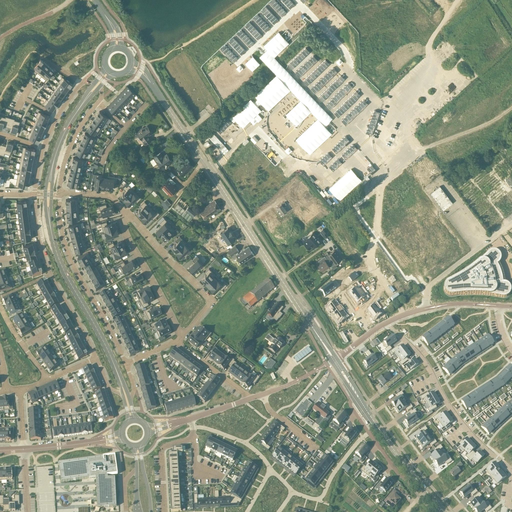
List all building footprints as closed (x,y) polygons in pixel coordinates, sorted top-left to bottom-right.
[(41,59),(33,69),(37,72),(45,63),(43,62),(41,59)] [(45,63),(37,72),(42,76),(49,67),(45,63)] [(49,67),(42,76),(46,80),(54,70),(49,67)] [(62,77),(58,82),(59,82),(60,82),(69,88),(70,87),(72,84),(62,77)] [(59,82),(56,86),(65,93),(69,88),(60,82),(59,82)] [(56,86),(53,91),(62,97),(65,93),(56,86)] [(128,87),(124,90),(132,98),(135,94),(128,87)] [(124,90),(121,94),(129,101),(132,98),(124,90)] [(53,91),(50,95),(59,102),(59,101),(62,97),(53,91)] [(121,94),(118,97),(125,105),(129,101),(121,94)] [(47,99),(47,100),(56,106),(59,102),(59,101),(59,102),(50,95),(47,99)] [(118,97),(114,101),(122,108),(125,105),(118,97)] [(46,99),(43,104),(52,111),(56,106),(47,100),(47,99),(46,99)] [(114,101),(111,104),(119,112),(122,108),(114,101)] [(111,104),(108,108),(115,115),(119,112),(111,104)] [(38,111),(36,117),(37,118),(37,117),(47,122),(49,116),(38,111)] [(99,111),(96,116),(106,123),(109,118),(107,117),(99,111)] [(0,115),(0,128),(2,129),(3,126),(7,127),(10,118),(5,116),(5,117),(0,115)] [(96,116),(93,120),(103,127),(106,123),(96,116)] [(37,118),(35,122),(45,127),(44,127),(45,127),(47,122),(37,117),(37,118)] [(10,118),(7,127),(11,128),(10,132),(16,134),(20,122),(14,120),(15,119),(10,118)] [(93,120),(90,124),(100,132),(100,131),(103,127),(93,120)] [(35,122),(32,127),(42,132),(44,127),(45,127),(35,122)] [(477,123),(471,127),(475,132),(481,128),(477,123)] [(90,124),(86,129),(94,135),(96,136),(100,132),(90,124)] [(149,136),(152,133),(147,126),(143,128),(136,132),(145,144),(151,140),(149,136)] [(30,132),(40,137),(42,132),(32,127),(30,132)] [(29,131),(27,137),(38,142),(40,139),(39,139),(40,137),(30,132),(29,131)] [(85,133),(82,138),(93,143),(96,138),(94,137),(85,133)] [(82,138),(80,143),(91,148),(93,143),(82,138)] [(2,145),(0,151),(0,154),(4,156),(9,157),(9,155),(10,155),(13,144),(7,142),(6,146),(2,145)] [(80,143),(78,148),(89,153),(88,152),(90,148),(91,148),(80,143)] [(78,148),(75,153),(84,157),(86,158),(89,153),(78,148)] [(168,164),(172,162),(167,154),(163,157),(160,153),(154,157),(162,169),(169,165),(168,164)] [(73,157),(72,163),(84,166),(85,160),(83,160),(73,157)] [(186,160),(178,169),(184,175),(192,167),(188,164),(189,163),(186,160)] [(72,163),(70,168),(82,171),(83,167),(84,166),(72,163)] [(69,173),(81,176),(79,175),(80,171),(82,171),(70,168),(69,173)] [(69,173),(68,179),(80,181),(81,176),(69,173)] [(18,174),(17,179),(29,182),(30,176),(19,174),(18,174)] [(93,174),(92,180),(96,181),(95,187),(99,188),(101,188),(103,175),(98,175),(93,174)] [(108,176),(107,189),(113,190),(113,185),(114,185),(114,184),(113,184),(114,183),(120,184),(121,178),(114,177),(108,176)] [(165,187),(164,188),(168,192),(169,191),(172,194),(173,193),(174,194),(177,191),(176,190),(177,189),(172,184),(175,182),(170,177),(166,182),(167,183),(164,186),(165,187)] [(68,179),(67,184),(73,186),(79,187),(80,181),(68,179)] [(297,184),(291,189),(299,198),(304,194),(305,192),(300,187),(303,184),(298,179),(295,181),(297,184)] [(122,194),(120,196),(125,201),(135,191),(126,182),(121,186),(123,189),(126,191),(123,193),(122,193),(122,194)] [(424,185),(385,191),(388,211),(417,208),(421,235),(402,246),(413,264),(453,239),(442,221),(436,225),(428,213),(424,185)] [(441,186),(430,193),(435,200),(436,198),(439,202),(438,202),(443,209),(453,203),(441,186)] [(285,195),(279,200),(287,209),(293,203),(288,198),(291,195),(286,189),(283,192),(285,195)] [(135,191),(125,201),(129,206),(135,200),(136,201),(137,203),(141,198),(135,191)] [(215,200),(199,210),(205,219),(210,215),(212,219),(218,213),(217,211),(220,209),(215,200)] [(139,211),(137,213),(141,218),(145,214),(151,208),(144,201),(142,204),(140,206),(142,208),(140,210),(139,210),(138,211),(139,211)] [(315,202),(306,210),(312,216),(320,208),(322,211),(326,208),(320,202),(318,205),(315,202)] [(102,216),(98,217),(99,221),(108,218),(107,215),(114,213),(113,210),(114,210),(113,209),(112,206),(109,207),(107,207),(106,204),(103,205),(99,206),(102,216)] [(178,204),(174,209),(189,221),(193,217),(197,213),(189,206),(185,210),(178,204)] [(273,209),(265,214),(270,222),(278,216),(276,212),(279,210),(275,204),(271,206),(273,209)] [(145,214),(141,218),(146,223),(151,217),(153,220),(159,214),(158,212),(157,211),(155,213),(155,212),(151,208),(145,214)] [(158,228),(156,231),(160,236),(170,226),(167,223),(166,222),(167,221),(165,219),(164,218),(162,221),(159,223),(161,226),(158,228)] [(101,223),(102,229),(103,233),(117,229),(116,228),(115,222),(112,223),(111,223),(109,224),(107,224),(106,221),(101,223)] [(284,222),(277,227),(284,237),(290,233),(292,236),(296,233),(292,227),(289,229),(284,222)] [(78,223),(68,226),(70,231),(82,228),(80,223),(79,223),(78,223)] [(170,226),(160,236),(165,240),(167,238),(167,239),(168,238),(168,237),(170,235),(172,237),(176,234),(179,231),(177,230),(176,229),(174,230),(170,226)] [(82,228),(70,231),(71,236),(83,233),(82,231),(82,228)] [(227,228),(220,232),(228,243),(235,239),(227,228)] [(117,229),(103,233),(104,233),(105,232),(105,233),(107,238),(105,238),(106,242),(112,240),(112,238),(111,237),(114,236),(119,235),(117,229)] [(307,239),(304,242),(310,249),(313,246),(314,247),(321,241),(313,232),(306,238),(307,239)] [(83,233),(71,236),(72,239),(73,242),(84,238),(83,239),(82,234),(83,233)] [(174,246),(172,248),(176,253),(186,243),(181,238),(179,236),(175,240),(177,243),(175,245),(174,245),(174,246)] [(84,238),(73,242),(74,247),(86,244),(84,238)] [(113,242),(107,245),(108,246),(109,248),(110,247),(113,253),(124,247),(121,241),(118,243),(118,242),(118,243),(117,243),(114,245),(113,242)] [(32,243),(23,246),(25,251),(34,248),(32,243)] [(186,243),(176,253),(181,257),(186,252),(188,254),(191,252),(193,250),(192,249),(190,248),(188,246),(185,244),(186,243)] [(86,244),(74,247),(75,252),(85,250),(87,249),(86,244)] [(228,250),(232,255),(239,251),(235,246),(228,250)] [(124,247),(113,253),(116,258),(115,259),(116,262),(122,259),(120,256),(122,256),(127,253),(124,247)] [(237,252),(235,253),(241,263),(254,255),(248,247),(238,253),(237,252)] [(34,248),(25,251),(26,256),(36,254),(34,248)] [(329,266),(330,265),(331,266),(341,259),(334,250),(328,255),(329,256),(325,258),(324,256),(318,261),(319,263),(318,264),(323,271),(330,266),(329,266)] [(444,288),(444,289),(444,290),(444,291),(444,292),(445,293),(446,294),(446,295),(447,295),(448,296),(449,296),(450,296),(451,296),(451,297),(452,297),(454,296),(456,296),(458,296),(460,295),(463,295),(465,295),(467,295),(469,295),(471,295),(474,295),(476,295),(478,295),(482,295),(486,295),(490,296),(494,296),(498,297),(502,298),(503,298),(504,298),(505,298),(506,297),(507,297),(507,296),(508,296),(509,296),(509,295),(510,294),(510,293),(511,292),(511,291),(511,290),(511,289),(511,288),(510,287),(510,286),(509,285),(508,284),(507,284),(507,283),(506,283),(505,283),(505,282),(504,282),(503,282),(503,281),(502,280),(502,278),(502,277),(502,276),(501,274),(501,273),(500,271),(500,270),(499,268),(498,266),(497,265),(498,264),(499,263),(500,262),(500,261),(501,260),(501,259),(501,258),(501,257),(501,256),(501,255),(500,255),(500,254),(499,253),(498,252),(497,251),(496,251),(495,251),(494,251),(493,251),(492,251),(491,251),(490,251),(489,252),(488,252),(488,253),(486,255),(484,257),(481,259),(479,261),(477,263),(475,265),(473,267),(470,268),(468,270),(466,272),(463,273),(461,275),(459,276),(457,277),(454,279),(452,280),(450,281),(447,282),(446,283),(445,284),(445,285),(444,285),(444,286),(444,287),(444,288)] [(79,257),(77,258),(80,263),(91,257),(88,252),(86,253),(79,257)] [(36,254),(26,256),(28,262),(37,259),(36,254)] [(194,262),(189,267),(191,270),(191,271),(192,270),(194,273),(202,265),(204,263),(199,258),(197,256),(196,256),(192,260),(194,262)] [(91,257),(80,263),(83,268),(92,262),(90,258),(91,257)] [(37,259),(28,262),(29,267),(39,264),(37,259)] [(120,263),(116,266),(117,267),(118,269),(120,267),(123,274),(130,270),(135,267),(134,264),(134,263),(133,263),(133,262),(132,260),(125,264),(124,261),(120,263)] [(92,262),(83,268),(85,273),(96,267),(96,266),(95,267),(94,265),(93,263),(92,262)] [(39,264),(29,267),(31,272),(41,269),(40,269),(39,264)] [(96,267),(85,273),(88,277),(99,271),(96,267)] [(0,273),(0,274),(0,273),(0,279),(8,277),(6,278),(4,273),(7,272),(5,268),(0,270),(0,273)] [(205,276),(202,279),(206,284),(215,275),(213,272),(209,268),(208,269),(204,273),(206,275),(206,276),(205,275),(205,276),(204,276),(205,276)] [(41,269),(31,272),(33,277),(42,274),(41,269)] [(99,271),(88,277),(90,282),(101,276),(100,274),(99,271)] [(348,278),(350,280),(352,282),(358,276),(355,272),(352,275),(348,278)] [(125,279),(126,281),(126,282),(129,281),(129,282),(132,287),(133,286),(143,281),(141,278),(142,278),(142,277),(141,277),(139,274),(135,277),(133,278),(131,275),(125,279)] [(215,275),(206,284),(210,288),(219,279),(215,275)] [(101,276),(90,282),(92,284),(93,287),(104,281),(103,281),(102,280),(100,277),(101,276)] [(8,277),(0,279),(0,286),(10,283),(8,277)] [(219,279),(210,288),(211,289),(214,293),(219,288),(221,290),(227,285),(224,283),(223,284),(222,284),(219,280),(219,279)] [(267,279),(250,294),(249,293),(240,301),(245,306),(248,304),(251,308),(258,302),(274,287),(267,279)] [(45,280),(37,285),(39,290),(48,285),(45,280)] [(104,281),(93,287),(96,292),(105,287),(106,286),(107,286),(105,283),(104,281)] [(331,282),(320,291),(325,297),(336,289),(331,282)] [(10,283),(0,286),(0,292),(12,288),(10,283)] [(353,290),(349,293),(353,298),(363,291),(360,288),(359,289),(356,283),(351,287),(353,290)] [(48,285),(39,290),(42,295),(50,290),(48,285)] [(135,292),(132,294),(133,295),(134,297),(136,296),(138,299),(139,301),(151,294),(148,289),(145,290),(141,292),(140,290),(135,292)] [(50,290),(42,295),(45,299),(53,294),(50,290)] [(108,291),(99,296),(102,301),(104,300),(112,295),(111,295),(109,291),(108,291)] [(363,291),(353,298),(357,304),(360,302),(362,305),(368,300),(364,295),(365,295),(363,291)] [(15,294),(3,300),(5,305),(17,300),(15,294)] [(53,294),(45,299),(47,304),(56,299),(53,294)] [(151,294),(139,301),(143,309),(146,308),(149,307),(147,304),(149,303),(150,302),(151,303),(151,302),(152,302),(151,302),(154,300),(151,294)] [(104,300),(102,301),(105,306),(115,299),(114,297),(112,295),(104,300)] [(56,299),(47,304),(50,309),(59,304),(56,299)] [(115,299),(105,306),(107,310),(118,304),(115,299)] [(17,300),(5,305),(6,305),(8,310),(7,310),(8,310),(19,305),(17,306),(15,301),(17,300)] [(280,313),(283,308),(276,303),(267,315),(277,322),(279,319),(282,315),(280,313)] [(334,303),(327,308),(333,316),(341,310),(339,308),(338,308),(334,303)] [(118,304),(107,310),(110,315),(120,309),(119,308),(117,305),(118,304)] [(375,304),(368,310),(374,318),(380,315),(381,314),(377,309),(379,308),(375,304)] [(19,305),(8,310),(10,316),(22,310),(19,305)] [(59,305),(51,310),(54,315),(62,310),(59,305)] [(120,309),(110,315),(113,320),(117,317),(121,315),(122,314),(120,309)] [(150,309),(144,312),(149,322),(152,320),(161,315),(160,312),(160,311),(159,312),(159,311),(158,309),(151,312),(150,311),(150,309)] [(62,310),(54,315),(56,320),(65,315),(65,314),(65,315),(62,310)] [(341,310),(333,316),(338,323),(346,318),(342,312),(341,310)] [(23,315),(13,321),(16,326),(27,319),(26,320),(23,315)] [(65,315),(56,320),(59,324),(68,319),(65,315)] [(123,318),(114,322),(115,324),(116,327),(127,322),(125,317),(123,318)] [(448,318),(444,322),(450,329),(454,326),(448,318)] [(27,319),(16,326),(19,330),(19,331),(30,324),(27,319)] [(68,319),(59,324),(62,329),(71,324),(68,319)] [(127,322),(116,327),(118,332),(130,327),(129,325),(127,322)] [(156,322),(151,325),(153,328),(154,328),(156,333),(168,328),(165,322),(162,323),(161,323),(161,324),(158,325),(156,322)] [(444,322),(440,325),(445,332),(450,329),(444,322)] [(30,324),(19,331),(22,336),(33,329),(30,324)] [(71,324),(62,329),(65,334),(73,329),(70,324),(71,324)] [(355,325),(344,334),(348,340),(360,331),(355,325)] [(440,325),(435,329),(441,336),(445,332),(440,325)] [(130,327),(118,332),(121,337),(132,332),(131,330),(130,327)] [(168,328),(156,333),(159,337),(159,339),(158,339),(159,341),(160,342),(165,340),(165,339),(164,337),(167,335),(171,333),(168,328)] [(200,328),(196,333),(206,341),(212,334),(209,332),(207,330),(205,332),(204,332),(204,331),(203,331),(200,328)] [(435,329),(431,332),(437,339),(441,336),(435,329)] [(75,331),(66,335),(68,340),(77,336),(75,331)] [(132,332),(121,337),(123,342),(134,337),(134,336),(133,337),(131,332),(132,332)] [(431,332),(427,335),(432,343),(437,339),(431,332)] [(196,333),(192,338),(202,346),(206,341),(196,333)] [(272,345),(269,348),(275,353),(279,348),(280,349),(280,348),(279,348),(281,345),(282,346),(282,345),(284,342),(278,337),(275,340),(268,335),(265,339),(272,345)] [(427,335),(422,339),(428,346),(432,343),(427,335)] [(487,335),(482,338),(483,339),(483,338),(489,347),(493,344),(487,335)] [(77,336),(68,340),(71,345),(80,341),(77,336)] [(393,336),(382,344),(386,349),(384,350),(387,353),(392,349),(389,346),(397,341),(393,336)] [(134,337),(123,342),(125,347),(133,343),(136,342),(134,337)] [(190,340),(188,342),(193,346),(192,347),(193,348),(196,350),(196,349),(198,351),(202,346),(192,338),(190,340)] [(483,339),(479,341),(484,350),(489,347),(483,338),(483,339)] [(80,341),(71,345),(73,350),(82,346),(80,341)] [(474,344),(480,353),(484,350),(479,341),(474,344)] [(133,343),(125,347),(128,352),(139,346),(136,342),(133,343)] [(474,344),(469,347),(475,356),(480,353),(474,344)] [(38,351),(36,353),(39,358),(50,350),(46,346),(42,349),(38,351)] [(82,346),(73,350),(76,355),(85,350),(84,350),(82,346)] [(139,346),(128,352),(129,354),(130,357),(136,354),(140,352),(138,347),(139,347),(139,346)] [(397,346),(390,352),(392,355),(394,354),(398,358),(407,351),(403,346),(399,349),(397,346)] [(211,356),(209,359),(214,363),(222,352),(214,347),(212,349),(210,352),(213,354),(212,355),(212,354),(212,355),(211,355),(212,356),(211,356)] [(469,347),(465,350),(471,359),(475,356),(469,347)] [(308,348),(293,359),(297,364),(311,352),(308,348)] [(174,350),(169,358),(172,360),(179,352),(175,349),(174,350)] [(50,350),(39,358),(40,358),(43,362),(48,359),(53,355),(50,350)] [(85,350),(76,355),(78,360),(87,355),(85,350)] [(465,350),(460,353),(466,362),(471,359),(465,350)] [(369,358),(363,363),(367,368),(378,359),(374,354),(372,356),(368,351),(365,353),(369,358)] [(407,351),(398,358),(401,362),(399,363),(399,364),(401,366),(402,366),(402,365),(408,360),(406,358),(410,355),(407,351)] [(179,352),(172,360),(176,363),(182,354),(179,352)] [(222,352),(214,363),(219,366),(226,356),(222,352)] [(460,353),(455,356),(455,357),(461,365),(466,362),(460,353)] [(182,354),(176,363),(179,365),(186,357),(182,354)] [(48,359),(43,362),(46,367),(56,360),(55,360),(52,356),(53,355),(48,359)] [(226,356),(219,366),(223,369),(224,370),(228,365),(230,366),(234,361),(233,359),(232,358),(231,359),(226,356)] [(186,357),(179,365),(183,368),(189,359),(186,357)] [(451,361),(450,361),(457,369),(461,365),(455,357),(451,361)] [(189,359),(183,368),(186,370),(192,362),(189,359)] [(270,359),(264,367),(267,369),(271,369),(272,368),(273,370),(277,365),(275,363),(270,359)] [(408,360),(402,365),(402,366),(404,368),(406,367),(409,371),(418,364),(415,359),(411,362),(409,360),(408,360)] [(56,360),(46,367),(50,372),(60,365),(56,360)] [(450,360),(446,364),(446,365),(453,372),(457,369),(450,361),(451,361),(450,360)] [(231,370),(229,374),(234,377),(241,367),(240,368),(237,366),(236,365),(237,364),(235,363),(234,362),(235,361),(234,361),(230,366),(232,368),(232,369),(231,369),(231,370)] [(192,362),(186,370),(189,373),(196,364),(192,362)] [(196,364),(189,373),(193,375),(199,367),(196,364)] [(446,365),(442,368),(449,376),(453,372),(446,365)] [(91,366),(83,370),(85,374),(93,370),(91,366)] [(199,367),(193,375),(196,378),(203,369),(199,367)] [(241,367),(234,377),(237,380),(238,381),(246,370),(241,367)] [(93,370),(85,374),(87,379),(95,375),(93,370)] [(246,370),(238,381),(243,384),(250,374),(246,370)] [(511,376),(506,371),(502,375),(508,381),(511,377),(511,376)] [(384,375),(378,380),(383,386),(385,385),(388,388),(401,378),(402,379),(405,376),(402,373),(399,375),(398,374),(391,379),(387,373),(384,375)] [(250,374),(243,384),(248,388),(252,383),(253,384),(255,385),(260,378),(258,376),(257,375),(255,377),(250,374)] [(95,375),(87,379),(89,383),(97,379),(95,375)] [(502,375),(498,379),(504,386),(508,381),(502,375)] [(210,378),(209,379),(217,386),(220,382),(212,376),(211,376),(210,378)] [(97,379),(89,383),(91,388),(99,384),(97,379)] [(206,382),(206,383),(215,389),(217,386),(209,379),(209,380),(210,380),(209,381),(207,383),(206,382)] [(498,379),(493,381),(498,389),(504,386),(498,379)] [(493,381),(489,384),(494,392),(498,389),(493,381)] [(56,382),(51,384),(55,392),(59,390),(56,382)] [(205,384),(204,386),(212,392),(215,389),(206,383),(205,384)] [(51,384),(47,386),(50,394),(55,392),(51,384)] [(99,384),(91,388),(93,392),(101,388),(99,384)] [(489,384),(484,387),(489,395),(494,392),(489,384)] [(47,386),(42,388),(46,396),(50,394),(47,386)] [(201,389),(210,396),(212,392),(204,386),(205,387),(204,387),(202,390),(201,389)] [(484,387),(480,390),(485,398),(489,395),(484,387)] [(42,388),(38,390),(42,398),(46,396),(42,388)] [(201,389),(199,393),(207,399),(210,396),(201,389)] [(36,391),(33,392),(38,401),(37,400),(42,398),(38,390),(36,391)] [(480,390),(475,393),(480,401),(485,398),(480,390)] [(33,392),(28,394),(32,404),(38,401),(33,392)] [(398,398),(392,403),(395,408),(404,402),(405,402),(406,401),(402,396),(403,395),(401,392),(396,395),(398,398)] [(199,393),(196,396),(197,397),(205,403),(207,399),(199,393)] [(428,393),(420,397),(422,401),(424,399),(426,404),(436,398),(434,393),(429,396),(428,393)] [(475,393),(471,396),(476,404),(480,401),(475,393)] [(471,396),(466,399),(471,407),(476,404),(471,396)] [(8,398),(3,399),(4,409),(3,409),(4,411),(13,410),(12,403),(9,404),(8,398)] [(436,398),(426,404),(429,408),(427,409),(429,413),(431,411),(437,408),(435,405),(439,403),(436,398)] [(466,399),(462,402),(466,410),(471,407),(466,399)] [(302,403),(295,412),(302,418),(308,410),(307,410),(312,404),(306,400),(304,404),(302,403)] [(395,408),(394,408),(398,414),(405,409),(407,411),(413,408),(410,405),(408,407),(405,402),(404,402),(395,408)] [(321,416),(315,423),(319,427),(324,421),(326,423),(331,417),(328,415),(329,414),(325,411),(327,409),(319,403),(313,410),(321,416)] [(511,411),(506,404),(501,408),(508,416),(511,412),(511,411)] [(501,408),(497,412),(504,420),(508,416),(501,408)] [(408,419),(404,422),(407,427),(419,419),(415,414),(416,413),(414,410),(406,416),(408,419)] [(340,412),(332,423),(340,430),(344,425),(341,423),(346,417),(340,412)] [(497,412),(493,416),(500,424),(504,420),(497,412)] [(440,413),(433,418),(435,421),(437,420),(440,424),(449,417),(446,413),(442,415),(440,413)] [(490,420),(489,420),(497,427),(500,424),(493,416),(490,420)] [(300,417),(296,423),(315,438),(320,432),(310,425),(311,422),(307,418),(305,421),(300,417)] [(449,417),(440,424),(443,428),(441,430),(443,433),(451,427),(449,425),(452,422),(449,417)] [(489,419),(485,423),(493,431),(497,427),(489,420),(490,420),(489,419)] [(274,424),(267,433),(273,437),(280,429),(283,432),(285,429),(278,423),(276,426),(274,424)] [(485,423),(481,427),(489,435),(493,431),(485,423)] [(422,434),(415,439),(418,444),(429,436),(426,431),(427,430),(425,427),(420,431),(422,434)] [(14,428),(5,428),(5,441),(11,440),(11,435),(14,435),(14,428)] [(344,433),(340,438),(348,444),(357,433),(351,429),(346,435),(344,433)] [(267,433),(261,442),(262,443),(261,445),(268,451),(270,448),(267,446),(273,437),(267,433)] [(429,436),(418,444),(422,449),(429,444),(431,446),(436,443),(434,440),(433,441),(429,436)] [(210,438),(205,448),(206,448),(211,451),(215,441),(210,438)] [(462,440),(455,447),(458,450),(460,448),(463,452),(465,450),(464,450),(471,443),(467,439),(464,443),(462,440)] [(211,451),(210,452),(216,454),(217,453),(216,453),(221,444),(215,441),(211,451)] [(471,443),(464,450),(465,450),(468,454),(465,457),(468,459),(474,453),(472,451),(475,447),(471,443)] [(221,444),(216,453),(217,453),(222,456),(226,446),(221,444)] [(362,445),(354,456),(362,462),(366,457),(363,456),(368,450),(362,445)] [(226,446),(222,456),(227,458),(232,449),(226,446)] [(280,446),(272,457),(277,460),(285,450),(280,447),(280,446)] [(437,452),(430,457),(434,463),(435,462),(434,462),(445,455),(444,454),(441,450),(442,448),(440,446),(435,449),(437,452)] [(232,449),(227,458),(233,461),(237,452),(232,449)] [(285,450),(277,460),(282,464),(290,454),(285,450)] [(474,453),(468,459),(470,462),(472,460),(476,464),(484,456),(480,452),(476,455),(474,453)] [(290,454),(282,464),(286,468),(294,458),(290,454)] [(445,455),(434,462),(435,462),(438,467),(445,462),(447,465),(452,461),(450,458),(448,459),(445,454),(444,454),(445,455)] [(324,455),(320,460),(321,461),(329,467),(333,463),(324,455)] [(108,478),(108,476),(118,475),(117,472),(115,456),(59,463),(61,482),(96,478),(97,508),(116,507),(115,478),(108,478)] [(294,458),(286,468),(291,472),(299,462),(294,458)] [(317,466),(325,472),(329,467),(321,461),(317,466)] [(247,462),(244,468),(254,473),(257,468),(247,462)] [(299,462),(291,472),(296,475),(304,465),(299,462)] [(364,466),(360,471),(368,477),(376,466),(371,462),(366,468),(364,466)] [(454,476),(462,470),(461,467),(464,465),(462,462),(450,471),(454,476)] [(495,464),(486,471),(489,476),(498,469),(495,464)] [(312,469),(312,470),(321,477),(325,472),(317,466),(316,465),(312,469)] [(376,466),(368,477),(375,483),(379,478),(377,476),(381,470),(376,466)] [(244,468),(241,473),(251,478),(254,473),(244,468)] [(312,469),(308,474),(318,482),(321,477),(312,470),(312,469)] [(498,469),(489,476),(493,480),(502,473),(498,469)] [(502,473),(493,480),(497,484),(506,477),(502,472),(502,473)] [(238,478),(248,484),(251,478),(241,473),(238,478)] [(308,474),(304,478),(314,486),(318,482),(308,474)] [(237,477),(234,483),(236,484),(245,489),(248,484),(238,478),(237,477)] [(380,483),(376,488),(378,490),(383,493),(384,492),(385,493),(392,484),(387,479),(382,485),(380,483)] [(236,484),(233,489),(242,494),(245,489),(236,484)] [(470,485),(459,494),(463,499),(470,493),(472,496),(477,492),(475,489),(474,490),(470,485)] [(233,489),(230,494),(231,495),(236,498),(234,501),(238,503),(240,504),(242,500),(240,499),(242,494),(233,489)] [(401,500),(399,498),(398,498),(395,495),(397,493),(394,490),(384,501),(390,506),(392,504),(395,507),(399,502),(401,500)] [(214,498),(208,499),(208,506),(219,505),(219,498),(218,491),(214,492),(214,498)] [(476,500),(469,506),(473,511),(474,510),(484,502),(480,497),(481,496),(479,493),(474,497),(476,500)] [(197,495),(194,495),(194,505),(197,504),(197,507),(208,506),(208,499),(198,499),(197,495)] [(230,497),(219,498),(219,505),(230,505),(237,504),(238,503),(234,501),(236,498),(231,495),(230,497)] [(3,496),(0,496),(0,505),(3,505),(3,511),(9,511),(9,499),(4,499),(3,496)] [(9,499),(9,511),(15,511),(15,505),(20,505),(19,496),(14,496),(14,500),(9,500),(9,499)] [(484,502),(474,510),(475,511),(481,511),(484,510),(485,511),(487,511),(491,509),(489,506),(488,507),(484,502)]
